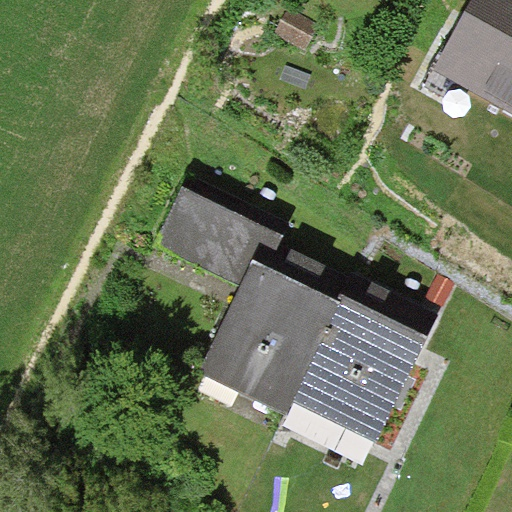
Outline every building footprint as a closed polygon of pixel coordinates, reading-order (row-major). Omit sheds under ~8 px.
[(501,108),(511,88),(511,0),(470,0),(437,60),(466,76),(461,85),(501,108)] [(288,8),(274,34),(305,51),(319,25),(288,8)] [(511,88),(501,108),(511,113),(511,88)] [(253,264),(267,272),(283,240),(182,190),(155,245),(241,288),(253,264)] [(294,404),(341,307),(267,272),(253,264),(241,288),(199,374),(287,416),(294,404)] [(344,301),(341,307),(294,404),(377,445),(428,342),(344,301)]
